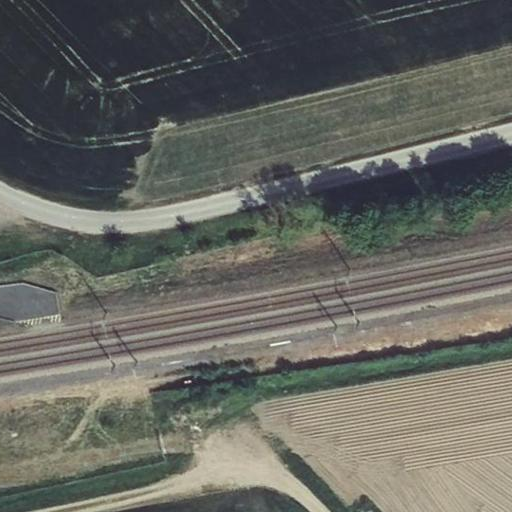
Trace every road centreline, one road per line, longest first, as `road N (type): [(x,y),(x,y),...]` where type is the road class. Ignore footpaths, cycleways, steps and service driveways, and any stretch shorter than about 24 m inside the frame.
road 1 (unclassified): [(0,194),(51,213),(152,222),(511,137)]
road 2 (track): [(308,511),(277,478),(59,511)]
